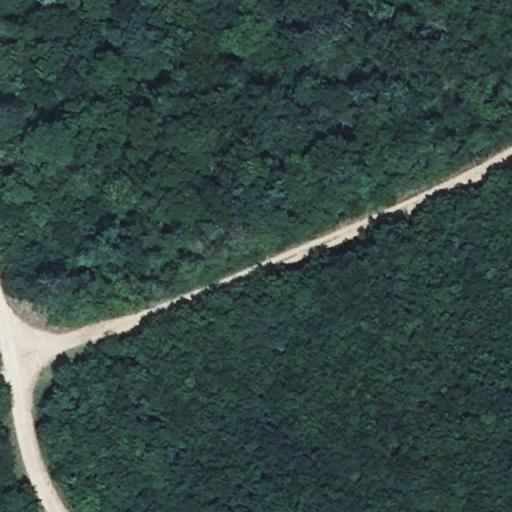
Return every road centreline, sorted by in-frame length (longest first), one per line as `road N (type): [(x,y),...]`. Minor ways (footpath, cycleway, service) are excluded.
road 1 (track): [(9,351),(180,307),(511,148)]
road 2 (track): [(9,351),(54,511)]
